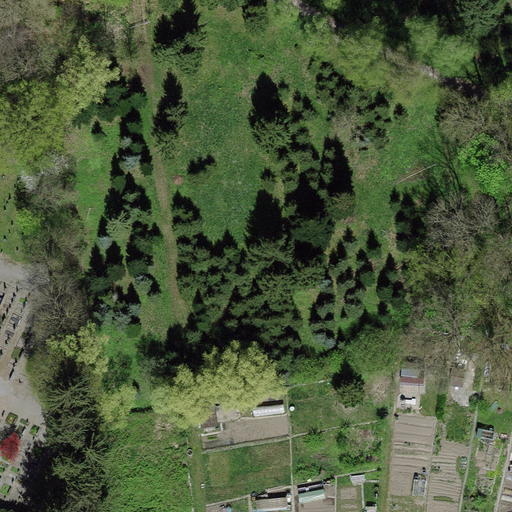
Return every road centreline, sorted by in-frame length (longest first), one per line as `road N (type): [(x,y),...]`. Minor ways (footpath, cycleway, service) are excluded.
road 1 (track): [(141,0),(175,278)]
road 2 (track): [(285,0),(511,105)]
